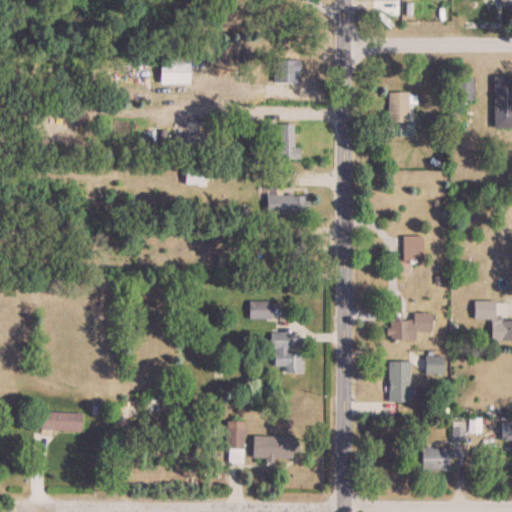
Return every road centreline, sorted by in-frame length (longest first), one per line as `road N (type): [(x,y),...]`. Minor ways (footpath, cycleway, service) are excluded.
road 1 (residential): [(344,0),(339,511)]
road 2 (residential): [(33,508),(511,506)]
road 3 (residential): [(344,45),(511,44)]
